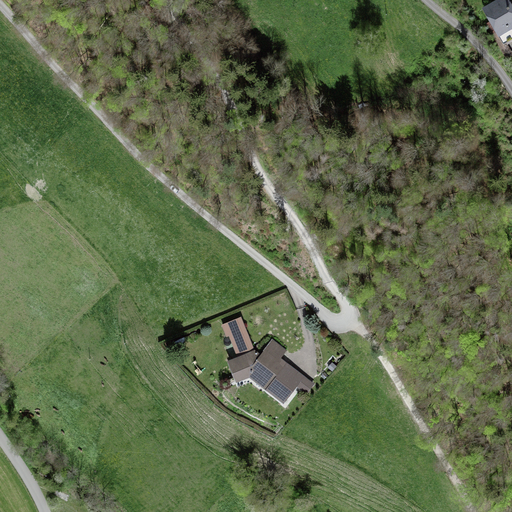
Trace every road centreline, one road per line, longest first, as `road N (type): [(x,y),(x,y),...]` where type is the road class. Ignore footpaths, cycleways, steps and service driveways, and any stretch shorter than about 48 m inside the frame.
road 1 (unclassified): [(0,8),(144,160),(251,253),(332,320),(349,312),(326,278)]
road 2 (track): [(347,319),(386,361),(472,511)]
